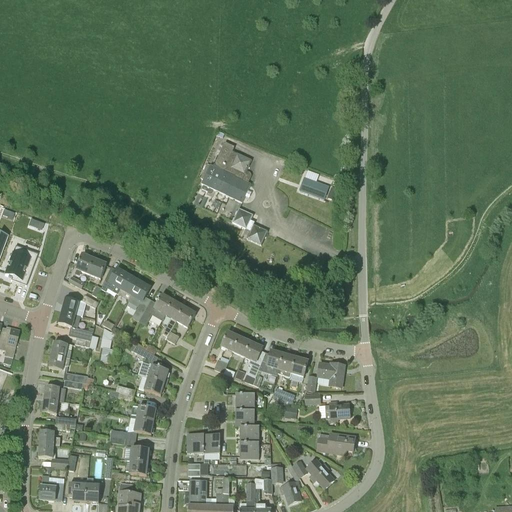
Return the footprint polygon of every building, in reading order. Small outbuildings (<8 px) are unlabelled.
[(243,158),(232,153),(234,149),(225,144),(214,168),(210,166),(210,167),(207,165),(201,180),(203,181),(201,186),(203,187),(201,190),(210,194),(211,194),(212,193),(213,191),(226,197),(233,200),(242,205),(251,185),(248,184),(251,178),(251,177),(251,176),(251,175),(250,174),(249,173),(247,172),(252,162),(243,158)] [(316,184),(305,180),(304,179),(299,192),(324,201),(329,188),(316,184)] [(338,192),(331,189),(327,200),(334,202),(338,192)] [(253,217),(244,212),(239,210),(233,224),(246,231),(243,239),(261,247),(268,233),(253,226),(253,228),(249,226),(253,217)] [(28,227),(41,232),(44,225),(31,220),(28,227)] [(0,259),(8,237),(0,234),(0,259)] [(13,252),(5,274),(21,280),(20,283),(27,285),(38,254),(23,248),(21,255),(13,252)] [(88,276),(94,262),(82,257),(76,271),(75,276),(80,278),(82,274),(88,276)] [(100,281),(102,276),(106,266),(94,262),(88,276),(100,281)] [(117,296),(128,278),(117,271),(116,272),(111,269),(101,290),(101,291),(106,294),(107,291),(117,296)] [(128,302),(139,284),(128,278),(117,296),(128,302)] [(72,279),(69,284),(81,291),(85,286),(72,279)] [(151,302),(145,299),(150,290),(139,284),(128,302),(129,302),(128,303),(138,309),(132,320),(139,324),(151,302)] [(101,290),(96,288),(92,297),(97,299),(101,291),(101,290)] [(166,317),(174,304),(162,297),(157,306),(151,302),(139,324),(146,328),(152,317),(162,323),(166,317)] [(95,311),(99,305),(86,298),(82,303),(80,304),(65,300),(65,301),(62,313),(83,319),(86,306),(95,311)] [(177,323),(185,310),(174,304),(166,317),(171,320),(163,336),(168,339),(170,334),(176,323),(177,323)] [(177,323),(179,325),(188,330),(195,316),(185,310),(177,323)] [(83,319),(62,313),(59,325),(58,326),(68,329),(72,330),(70,339),(77,340),(86,342),(91,344),(93,337),(93,335),(77,331),(81,318),(83,319)] [(106,322),(103,327),(111,332),(114,327),(106,322)] [(0,352),(4,353),(3,358),(12,360),(19,333),(10,331),(10,332),(0,330),(0,331),(0,352)] [(117,337),(111,334),(104,330),(103,338),(102,340),(112,342),(114,340),(117,337)] [(170,334),(168,339),(166,342),(175,346),(179,339),(170,334)] [(233,354),(240,340),(228,334),(221,349),(233,354)] [(93,337),(91,344),(90,350),(96,352),(99,339),(93,337)] [(75,346),(85,349),(86,342),(77,340),(75,346)] [(100,349),(110,351),(112,342),(102,340),(100,349)] [(245,359),(251,345),(240,340),(233,354),(245,359)] [(67,347),(64,346),(54,344),(51,357),(70,361),(71,353),(66,352),(67,347)] [(258,373),(261,365),(266,356),(261,353),(262,350),(251,345),(245,359),(252,362),(250,366),(251,367),(245,383),(253,386),(257,378),(256,377),(258,373)] [(145,353),(136,348),(133,347),(130,352),(132,353),(146,361),(144,365),(142,364),(138,377),(140,378),(142,379),(165,386),(169,373),(160,370),(160,369),(159,369),(158,370),(153,368),(158,360),(154,358),(145,353)] [(145,353),(154,358),(157,353),(148,348),(145,353)] [(279,372),(284,357),(271,353),(270,357),(266,356),(258,373),(277,379),(278,376),(279,372)] [(65,383),(67,375),(70,361),(51,357),(49,370),(59,372),(63,373),(65,373),(63,382),(65,383)] [(290,379),(296,360),(284,357),(279,372),(278,376),(290,379)] [(4,359),(2,365),(11,367),(12,361),(4,359)] [(304,379),(305,373),(308,364),(296,360),(290,379),(302,383),(304,379)] [(223,375),(226,370),(228,366),(218,362),(214,371),(223,375)] [(329,387),(331,388),(341,389),(343,375),(341,374),(342,368),(331,366),(331,368),(320,366),(318,380),(330,382),(329,387)] [(223,375),(233,379),(235,374),(226,370),(223,375)] [(67,375),(65,383),(83,386),(87,386),(88,380),(88,379),(85,378),(67,375)] [(257,378),(253,386),(258,388),(262,380),(257,378)] [(161,398),(165,386),(142,379),(138,390),(144,392),(161,398)] [(316,380),(309,379),(307,394),(314,395),(316,380)] [(82,391),(83,386),(65,383),(64,389),(82,391)] [(133,399),(135,392),(117,388),(116,394),(119,395),(133,399)] [(60,390),(56,390),(46,389),(44,402),(59,404),(64,404),(66,391),(60,390)] [(285,396),(286,395),(276,391),(272,400),(282,404),(285,396)] [(133,399),(119,395),(118,401),(132,405),(133,399)] [(285,396),(282,404),(291,407),(295,398),(286,395),(285,396)] [(254,413),(254,396),(236,396),(235,412),(254,413)] [(306,407),(320,406),(319,398),(305,399),(306,407)] [(57,417),(59,404),(44,402),(42,415),(52,416),(57,417)] [(325,408),(326,424),(337,423),(337,421),(349,420),(349,407),(336,407),(336,405),(330,405),(330,408),(325,408)] [(139,408),(139,409),(132,408),(130,420),(136,421),(154,425),(156,412),(139,408)] [(284,417),(284,419),(296,421),(298,410),(286,408),(286,410),(285,410),(281,409),(280,416),(284,417)] [(254,429),(254,413),(235,412),(235,429),(241,429),(254,429)] [(71,427),(76,427),(77,421),(56,419),(55,426),(66,426),(71,427)] [(151,437),(154,425),(136,421),(133,434),(151,437)] [(259,429),(254,429),(241,429),(241,445),(259,445),(259,429)] [(125,441),(126,434),(111,432),(110,439),(125,441)] [(55,434),(50,434),(40,433),(40,434),(40,447),(60,448),(61,440),(55,439),(55,434)] [(355,440),(345,438),(328,435),(328,437),(320,436),(319,440),(317,452),(331,455),(341,457),(342,452),(353,454),(355,440)] [(204,456),(204,437),(187,436),(187,455),(204,456)] [(220,456),(220,437),(204,437),(204,456),(220,456)] [(124,447),(125,441),(110,439),(109,445),(124,447)] [(258,461),(259,445),(241,445),(240,461),(258,461)] [(60,448),(40,447),(39,459),(39,460),(49,460),(53,461),(54,448),(60,448)] [(130,463),(148,465),(149,452),(132,450),(130,463)] [(70,458),(69,464),(68,471),(68,472),(74,473),(77,459),(70,458)] [(300,463),(292,468),(293,470),(299,480),(305,477),(306,477),(308,475),(311,478),(308,480),(313,485),(316,482),(324,491),(334,482),(326,473),(328,472),(324,467),(322,468),(317,462),(306,472),(300,463)] [(146,478),(148,465),(130,463),(129,476),(146,478)] [(188,467),(188,479),(200,479),(200,467),(188,467)] [(271,486),(272,486),(282,486),(283,486),(283,482),(283,470),(280,469),(271,470),(271,482),(271,486)] [(299,480),(293,470),(289,472),(296,482),(299,480)] [(126,483),(126,476),(112,474),(112,476),(111,481),(126,483)] [(49,481),(49,479),(42,478),(40,502),(55,503),(55,502),(62,503),(64,482),(49,481)] [(233,511),(234,509),(229,508),(230,481),(224,481),(223,492),(222,511),(233,511)] [(254,486),(255,481),(250,481),(250,485),(247,486),(246,511),(240,511),(239,511),(254,511),(254,491),(254,486)] [(87,487),(88,483),(87,483),(87,487),(74,486),(69,486),(68,498),(73,498),(73,504),(86,504),(87,487)] [(100,488),(93,487),(93,483),(88,483),(87,487),(86,504),(99,505),(100,488)] [(211,511),(212,501),(207,501),(207,483),(201,483),(201,489),(200,511),(211,511)] [(282,497),(285,496),(289,507),(301,503),(297,492),(300,491),(298,485),(280,490),(282,497)] [(139,511),(141,496),(132,495),(133,488),(121,486),(118,511),(139,511)] [(200,511),(201,489),(194,489),(194,496),(190,496),(189,507),(188,511),(200,511)] [(222,511),(223,492),(217,491),(217,501),(212,501),(211,511),(222,511)] [(260,505),(260,491),(254,491),(254,511),(270,511),(271,511),(266,511),(266,505),(260,505)]
